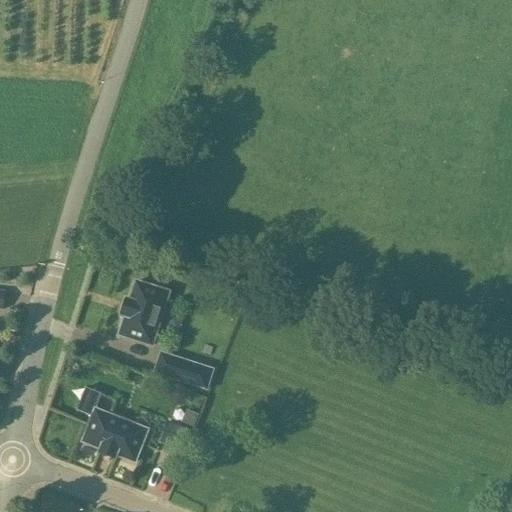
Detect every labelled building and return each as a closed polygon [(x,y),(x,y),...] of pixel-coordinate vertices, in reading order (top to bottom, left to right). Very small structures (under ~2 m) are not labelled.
[(126,299),(121,315),(125,316),(119,335),(152,345),(169,292),(136,282),(130,300),(126,299)] [(193,364),(162,354),(156,373),(186,383),(193,364)] [(147,430),(97,410),(98,408),(82,402),(77,412),(92,418),(83,441),(101,449),(99,452),(115,458),(116,455),(135,462),(147,430)] [(193,432),(171,423),(163,442),(185,451),(193,432)] [(261,511),(304,511),(305,511),(267,498),(261,511)] [(349,511),(322,501),(317,511),(349,511)]
